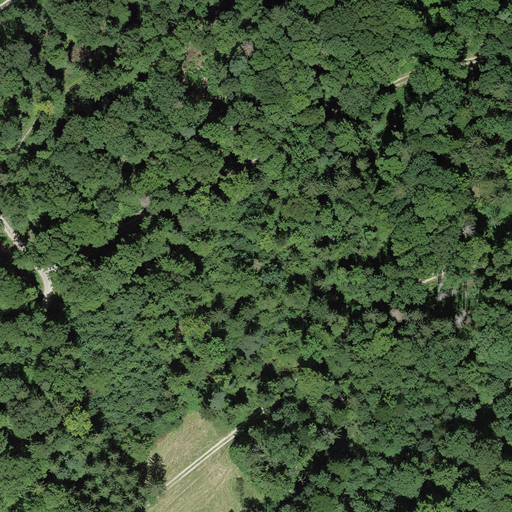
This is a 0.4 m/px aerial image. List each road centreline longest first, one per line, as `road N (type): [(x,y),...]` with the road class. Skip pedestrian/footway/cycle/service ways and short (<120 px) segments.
road 1 (track): [(58,273),(161,207),(420,75),(511,54)]
road 2 (track): [(135,511),(358,327),(458,268),(511,255)]
road 3 (track): [(260,0),(83,83),(0,153)]
road 4 (track): [(0,390),(58,273),(0,217)]
road 5 (track): [(400,511),(511,394)]
